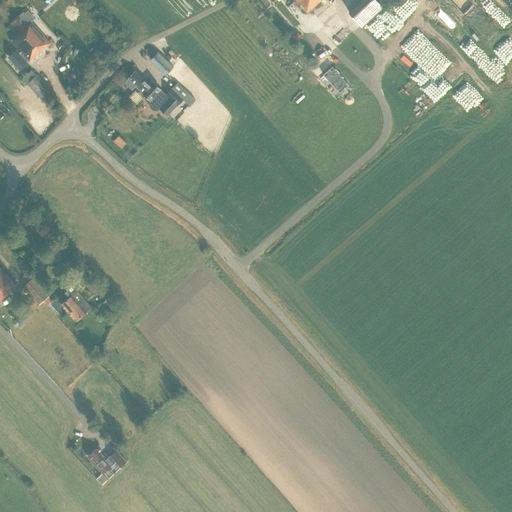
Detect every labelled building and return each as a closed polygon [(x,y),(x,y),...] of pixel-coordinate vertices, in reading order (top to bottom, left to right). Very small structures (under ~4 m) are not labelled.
[(320,0),(295,0),(307,12),(320,0)] [(382,9),(373,0),(365,0),(349,15),(362,28),(382,9)] [(16,51),(9,57),(20,69),(27,63),(26,62),(28,60),(29,61),(50,42),(23,13),(11,23),(19,32),(17,34),(17,35),(11,41),(21,52),(18,53),(16,51)] [(342,24),(337,30),(344,36),(349,30),(342,24)] [(173,66),(157,51),(149,60),(165,75),(173,66)] [(348,85),(332,67),(323,75),(339,93),(348,85)] [(177,83),(172,88),(166,94),(151,80),(148,83),(135,71),(128,78),(129,78),(125,82),(132,89),(135,85),(144,92),(143,93),(150,100),(150,99),(151,100),(150,102),(149,104),(150,107),(151,109),(153,110),(156,110),(158,110),(160,109),(167,115),(177,105),(188,93),(177,83)] [(37,73),(26,83),(41,99),(52,90),(37,73)] [(505,93),(511,87),(511,77),(510,75),(499,85),(505,93)] [(127,96),(135,103),(141,96),(133,89),(127,96)] [(0,298),(15,284),(1,268),(0,269),(0,298)] [(68,312),(84,298),(78,291),(86,283),(76,271),(68,278),(72,282),(61,291),(67,298),(61,303),(68,312)] [(38,304),(48,296),(49,295),(33,277),(23,286),(38,304)] [(120,307),(110,295),(102,303),(112,314),(120,307)] [(68,312),(76,320),(86,311),(91,306),(84,298),(68,312)] [(101,397),(97,401),(104,409),(108,405),(101,397)] [(112,465),(96,448),(88,456),(103,473),(112,465)] [(120,467),(126,461),(116,450),(110,456),(120,467)]
